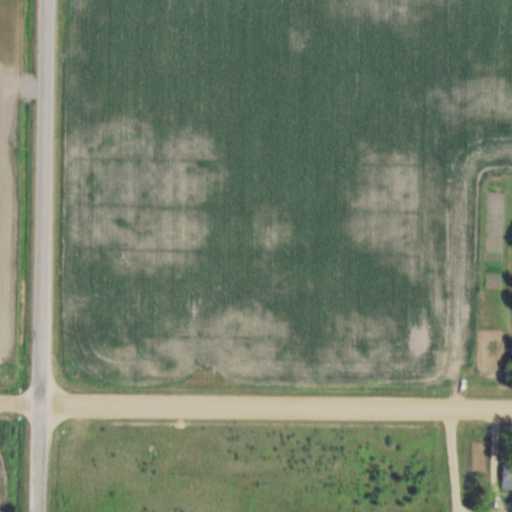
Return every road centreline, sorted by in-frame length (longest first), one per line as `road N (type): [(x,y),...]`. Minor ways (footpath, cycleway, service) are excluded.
road 1 (residential): [(39,511),(51,407),(54,0)]
road 2 (residential): [(0,406),(511,408)]
